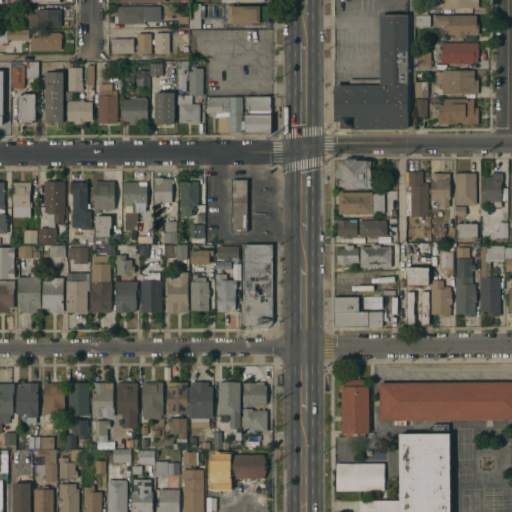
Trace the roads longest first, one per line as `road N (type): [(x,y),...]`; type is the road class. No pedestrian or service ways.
road 1 (residential): [(511,144),(0,153)]
road 2 (residential): [(511,343),(0,347)]
road 3 (residential): [(509,0),(509,145)]
road 4 (secondary): [(301,150),(301,18)]
